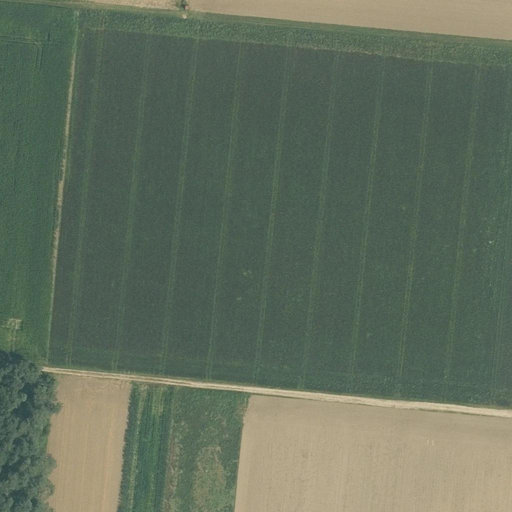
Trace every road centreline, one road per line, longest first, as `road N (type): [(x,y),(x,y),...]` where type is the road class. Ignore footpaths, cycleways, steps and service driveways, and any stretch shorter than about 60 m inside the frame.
road 1 (track): [(0,370),(511,418)]
road 2 (track): [(0,0),(511,47)]
